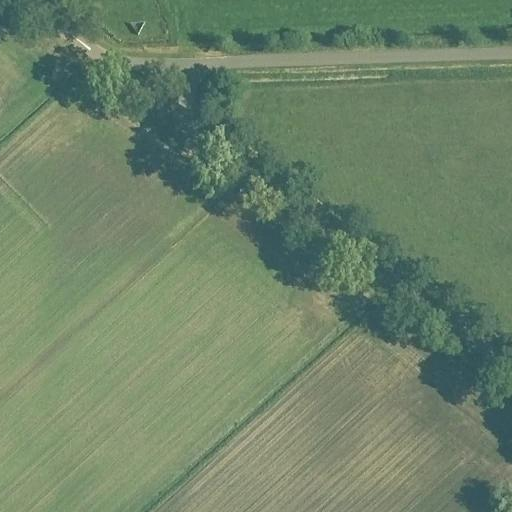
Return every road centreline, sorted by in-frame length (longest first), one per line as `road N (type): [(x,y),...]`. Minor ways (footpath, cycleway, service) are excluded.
road 1 (unclassified): [(511,368),(185,122)]
road 2 (unclassified): [(203,65),(511,54)]
